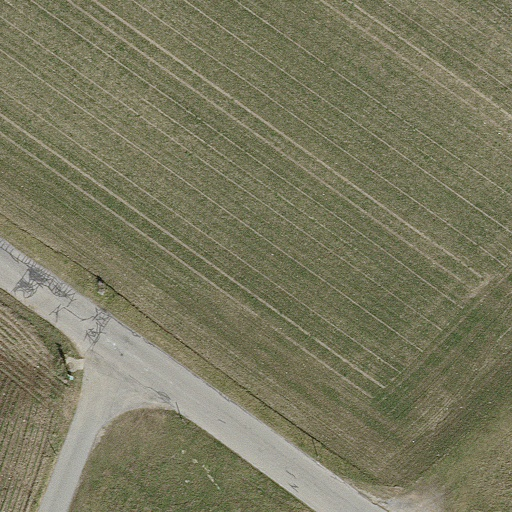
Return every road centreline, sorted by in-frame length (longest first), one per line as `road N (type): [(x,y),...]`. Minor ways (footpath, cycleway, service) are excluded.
road 1 (tertiary): [(349,511),(0,262)]
road 2 (track): [(129,352),(55,511)]
